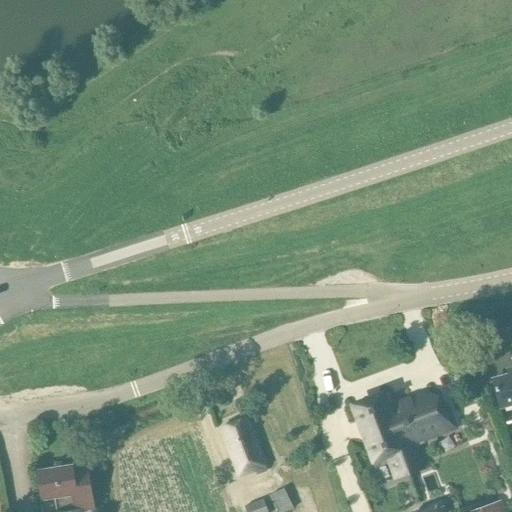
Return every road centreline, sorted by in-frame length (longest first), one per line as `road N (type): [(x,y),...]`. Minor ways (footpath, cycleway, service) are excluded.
road 1 (tertiary): [(18,290),(511,128)]
road 2 (residential): [(0,417),(134,390),(390,301)]
road 3 (residential): [(390,301),(366,291),(56,303),(18,290)]
road 4 (residential): [(390,301),(511,277)]
